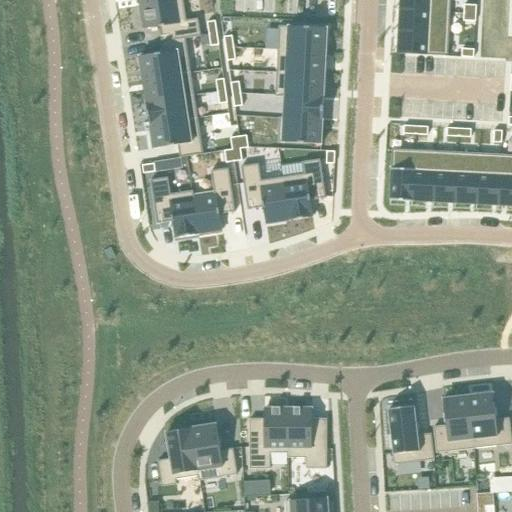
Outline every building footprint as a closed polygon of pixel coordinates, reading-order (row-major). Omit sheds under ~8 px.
[(174,0),(140,5),(143,29),(160,26),(162,42),(186,38),(201,36),(198,18),(186,20),(183,0),(174,0)] [(399,0),(399,9),(450,12),(450,0),(399,0)] [(464,5),(464,13),(476,13),(477,5),(464,5)] [(399,9),(398,31),(449,33),(450,12),(399,9)] [(464,13),(464,21),(476,21),(476,13),(464,13)] [(215,21),(207,22),(209,34),(217,33),(215,21)] [(279,26),(278,49),(326,52),(327,28),(279,26)] [(398,31),(397,53),(448,56),(449,33),(398,31)] [(217,33),(209,34),(211,46),(219,45),(217,33)] [(232,35),(224,37),(226,49),(234,47),(232,35)] [(164,53),(139,57),(143,80),(191,73),(186,38),(162,42),(164,53)] [(234,47),(226,49),(228,61),(236,59),(234,47)] [(278,49),(277,72),(325,75),(326,52),(278,49)] [(462,49),(462,57),(474,57),(474,49),(462,49)] [(277,72),(275,95),(324,98),(325,75),(277,72)] [(191,73),(143,80),(147,103),(194,95),(191,73)] [(224,79),(216,80),(218,92),(226,91),(224,79)] [(239,81),(231,83),(233,95),(241,93),(239,81)] [(226,91),(218,92),(220,104),(228,102),(226,91)] [(241,93),(233,95),(235,107),(243,105),(241,93)] [(194,95),(147,103),(150,125),(198,118),(194,95)] [(275,95),(275,96),(285,97),(284,117),(279,117),(279,118),(322,121),(324,98),(275,95)] [(198,118),(150,125),(154,149),(178,145),(180,157),(203,154),(198,118)] [(279,118),(278,142),(321,144),(322,121),(279,118)] [(404,126),(404,134),(416,134),(416,126),(404,126)] [(416,126),(416,134),(428,135),(428,127),(416,126)] [(447,128),(447,136),(459,137),(459,128),(447,128)] [(459,128),(459,137),(471,137),(471,129),(459,128)] [(494,130),(494,142),(502,143),(502,131),(494,130)] [(247,135),(239,136),(241,148),(248,147),(247,135)] [(239,136),(231,138),(232,149),(233,149),(241,148),(239,136)] [(241,148),(233,149),(234,161),(242,160),(241,148)] [(232,149),(225,150),(226,162),(234,161),(233,149),(232,149)] [(392,149),(390,200),(412,201),(415,150),(392,149)] [(415,150),(412,201),(413,201),(434,202),(436,151),(415,150)] [(327,151),(326,163),(335,164),(335,151),(327,151)] [(436,151),(434,202),(455,203),(458,152),(436,151)] [(458,152),(455,203),(477,204),(479,153),(458,152)] [(479,153),(477,204),(498,205),(501,155),(479,153)] [(511,155),(501,155),(498,205),(511,205),(511,155)] [(304,174),(283,177),(289,220),(313,217),(311,200),(326,198),(320,159),(303,162),(304,174)] [(154,163),(142,165),(143,173),(155,171),(154,163)] [(259,164),(241,166),(248,210),(263,207),(266,224),(289,220),(283,177),(261,180),(259,164)] [(193,190),(192,191),(199,234),(222,230),(220,214),(235,212),(229,168),(211,171),(214,192),(194,195),(193,190)] [(168,177),(150,180),(157,223),(172,221),(175,238),(199,234),(192,191),(170,194),(168,177)] [(493,393),(468,396),(474,448),(511,444),(511,443),(509,418),(496,420),(493,393)] [(446,426),(434,427),(437,453),(474,448),(468,396),(443,399),(446,426)] [(391,434),(387,435),(389,449),(393,449),(394,464),(434,459),(431,434),(418,435),(415,406),(388,409),(391,434)] [(264,419),(250,419),(250,469),(270,469),(270,453),(287,453),(287,458),(288,458),(288,408),(264,408),(264,419)] [(312,408),(288,408),(288,458),(306,458),(306,469),(326,469),(327,419),(312,419),(312,408)] [(216,424),(191,428),(198,471),(200,480),(237,474),(233,449),(220,451),(216,424)] [(171,459),(158,461),(162,486),(177,484),(177,483),(176,479),(198,476),(199,480),(200,480),(198,471),(191,428),(167,432),(171,459)] [(256,481),(244,481),(244,495),(256,495),(256,481)] [(490,493),(478,493),(479,502),(493,502),(492,493),(490,493)] [(328,511),(328,498),(286,501),(286,511),(328,511)] [(148,511),(158,511),(158,501),(148,502),(148,511)]
